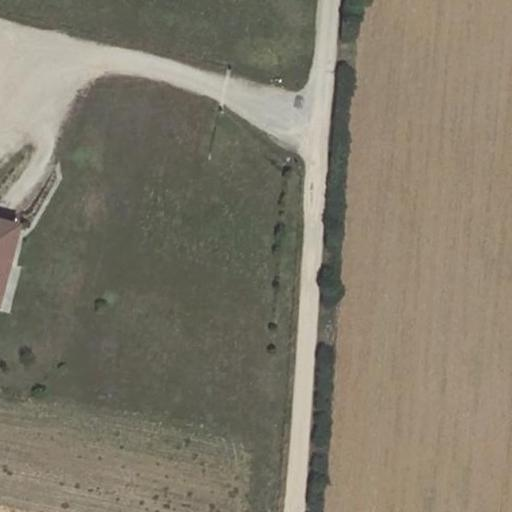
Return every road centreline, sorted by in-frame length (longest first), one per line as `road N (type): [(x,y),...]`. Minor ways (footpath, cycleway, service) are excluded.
road 1 (track): [(315,144),(290,511)]
road 2 (unclassified): [(325,0),(315,144)]
